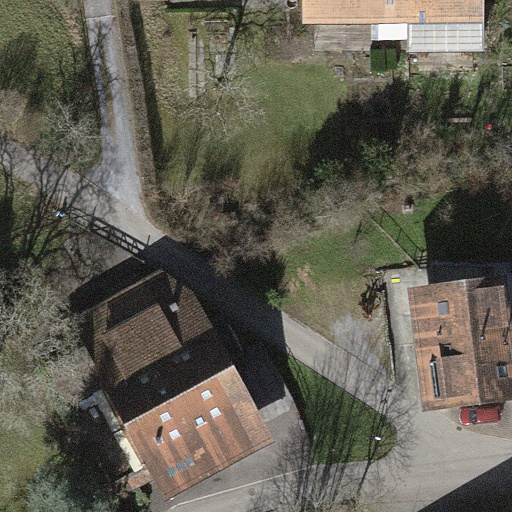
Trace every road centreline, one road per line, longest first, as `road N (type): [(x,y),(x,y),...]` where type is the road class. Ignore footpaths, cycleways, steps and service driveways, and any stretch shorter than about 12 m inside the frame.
road 1 (residential): [(498,475),(119,223)]
road 2 (unclassified): [(498,475),(342,485),(222,511)]
road 3 (track): [(0,149),(119,223)]
